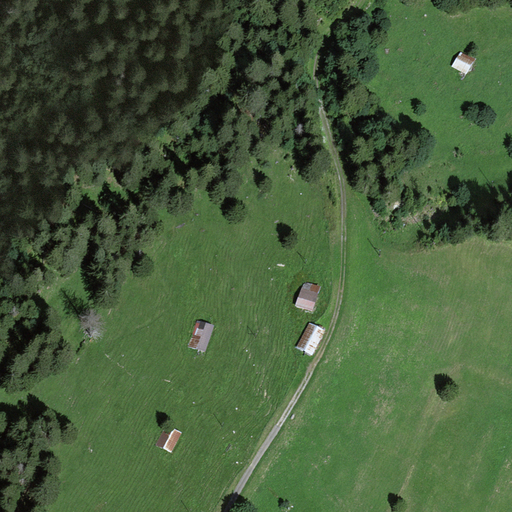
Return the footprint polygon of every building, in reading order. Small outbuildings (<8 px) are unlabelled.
[(464,77),(476,59),(465,53),(463,57),(461,56),(454,66),(462,71),(459,74),(464,77)] [(302,293),(316,297),(319,288),(305,283),(302,293)] [(316,297),(302,293),(297,306),(311,311),(316,297)] [(212,327),(198,322),(190,346),(203,351),(212,327)] [(310,356),(324,330),(320,327),(318,330),(310,326),(298,347),(306,351),(305,354),(310,356)] [(166,428),(157,445),(170,452),(179,434),(166,428)]
